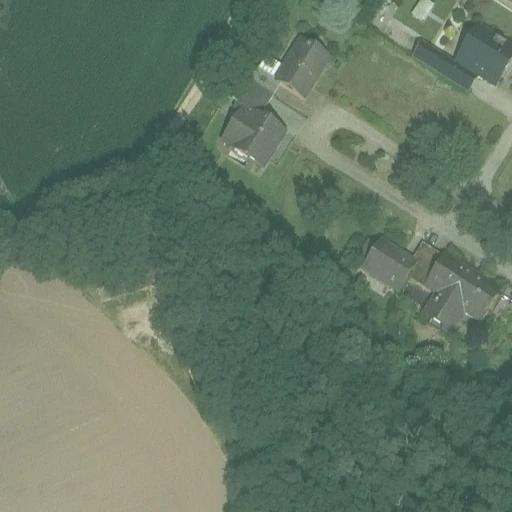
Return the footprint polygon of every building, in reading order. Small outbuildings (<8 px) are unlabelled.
[(511,66),(511,47),(475,26),(458,56),(423,35),(407,61),(462,93),(474,73),(499,88),(511,66)] [(299,44),(277,82),(310,102),(333,65),(299,44)] [(249,108),(223,143),(264,174),(290,139),(249,108)] [(390,248),(369,278),(400,299),(421,270),(390,248)] [(437,299),(424,318),(453,338),(466,319),(480,329),(510,285),(456,248),(425,291),(437,299)] [(91,270),(105,310),(164,290),(150,250),(91,270)]
